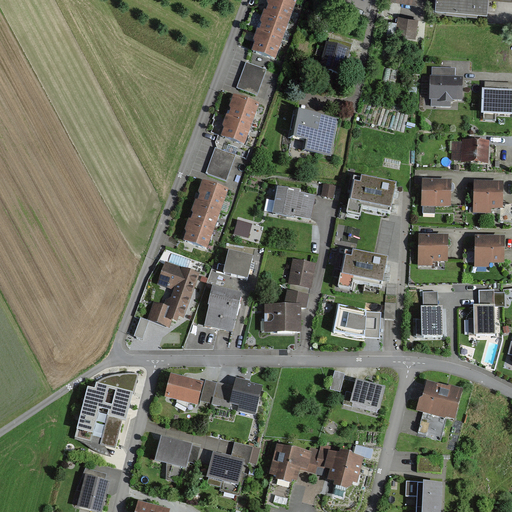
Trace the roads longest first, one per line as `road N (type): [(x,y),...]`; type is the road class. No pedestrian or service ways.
road 1 (residential): [(111,364),(249,0)]
road 2 (residential): [(155,361),(408,362)]
road 3 (residential): [(118,511),(155,361)]
road 4 (residential): [(408,362),(374,511)]
road 5 (unclassified): [(0,432),(111,364)]
